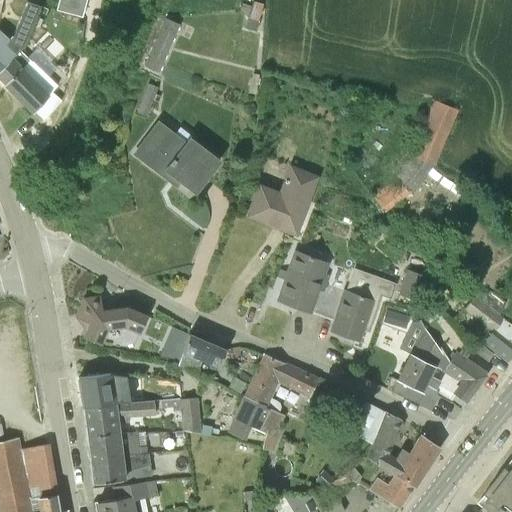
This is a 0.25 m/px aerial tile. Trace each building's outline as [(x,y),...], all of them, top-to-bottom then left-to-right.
[(22,46),(38,11),(42,0),(21,0),(21,1),(26,3),(12,36),(9,40),(19,50),(22,46)] [(81,17),(86,0),(58,0),(56,10),(81,17)] [(238,13),(247,15),(244,27),(255,30),(258,20),(263,3),(252,0),(250,5),(241,2),(238,13)] [(158,71),(168,49),(180,24),(164,16),(143,64),(158,71)] [(0,70),(19,50),(9,40),(0,32),(0,70)] [(57,86),(39,68),(32,62),(19,50),(0,70),(0,79),(33,113),(34,111),(44,120),(61,100),(52,92),(57,86)] [(261,74),(250,73),(248,94),(259,95),(261,74)] [(136,112),(146,115),(157,87),(147,82),(136,112)] [(458,111),(434,101),(411,154),(433,167),(458,111)] [(168,170),(195,191),(216,162),(189,141),(185,146),(157,125),(135,153),(164,175),(168,170)] [(412,193),(433,167),(411,154),(396,174),(372,196),(385,213),(412,193)] [(295,234),(312,190),(317,177),(290,166),(279,193),(259,185),(247,216),(295,234)] [(321,316),(332,285),(325,283),(328,275),(323,273),(326,262),(295,251),(277,300),(321,316)] [(406,269),(398,294),(417,300),(425,276),(406,269)] [(357,340),(371,300),(378,302),(380,295),(390,299),(395,283),(368,274),(361,296),(332,285),(321,316),(333,321),(330,330),(357,340)] [(487,287),(479,298),(498,312),(505,302),(487,287)] [(85,329),(82,336),(99,344),(106,328),(124,326),(139,333),(147,315),(126,307),(114,308),(114,301),(100,303),(99,295),(83,297),(75,316),(85,329)] [(511,353),(511,324),(497,313),(475,297),(465,310),(485,325),(476,336),(507,360),(511,353)] [(386,310),(383,323),(391,325),(394,312),(386,310)] [(429,411),(437,395),(448,401),(453,394),(452,393),(459,383),(442,371),(448,362),(425,330),(415,317),(399,347),(410,353),(391,391),(429,411)] [(218,366),(225,349),(188,334),(178,364),(197,372),(199,367),(202,360),(218,366)] [(477,342),(471,350),(486,362),(492,354),(477,342)] [(464,344),(458,352),(465,357),(471,349),(464,344)] [(486,375),(455,352),(448,362),(442,371),(459,383),(452,393),(466,403),(486,375)] [(263,404),(275,382),(308,397),(318,378),(265,354),(246,396),(263,404)] [(130,402),(126,375),(109,373),(78,377),(82,406),(130,402)] [(282,414),(263,404),(246,396),(230,433),(249,442),(258,427),(276,436),(281,426),(276,424),(282,414)] [(181,428),(199,433),(199,426),(197,398),(179,400),(181,428)] [(154,414),(153,401),(151,401),(130,402),(82,406),(85,435),(118,431),(117,422),(129,421),(128,416),(154,414)] [(387,455),(400,419),(385,411),(366,456),(394,474),(408,452),(400,447),(392,458),(387,455)] [(200,432),(209,434),(211,426),(201,424),(200,432)] [(120,455),(147,452),(147,447),(138,447),(135,432),(118,433),(118,431),(85,435),(88,459),(120,455)] [(369,490),(398,509),(413,486),(439,447),(421,435),(408,452),(394,474),(386,486),(375,479),(369,490)] [(56,511),(46,443),(18,449),(16,438),(0,441),(0,511),(56,511)] [(88,459),(91,483),(125,480),(124,472),(149,464),(147,452),(120,455),(88,459)] [(511,511),(511,458),(479,502),(492,511),(511,511)] [(331,479),(322,471),(315,479),(324,487),(328,483),(331,479)] [(336,498),(356,482),(343,474),(328,483),(332,491),(336,498)] [(134,511),(132,500),(157,495),(155,481),(129,484),(113,487),(115,499),(104,501),(104,500),(94,502),(95,507),(97,507),(98,511),(134,511)] [(282,495),(291,511),(298,511),(314,504),(313,500),(306,489),(282,495)] [(343,511),(336,498),(332,491),(313,500),(314,504),(318,511),(343,511)]
